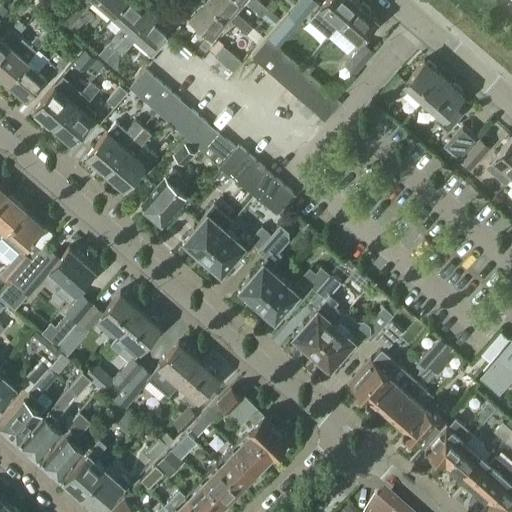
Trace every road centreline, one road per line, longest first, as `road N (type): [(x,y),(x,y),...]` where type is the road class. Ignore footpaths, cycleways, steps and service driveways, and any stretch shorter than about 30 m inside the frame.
road 1 (tertiary): [(346,430),(0,129)]
road 2 (residential): [(511,98),(398,0)]
